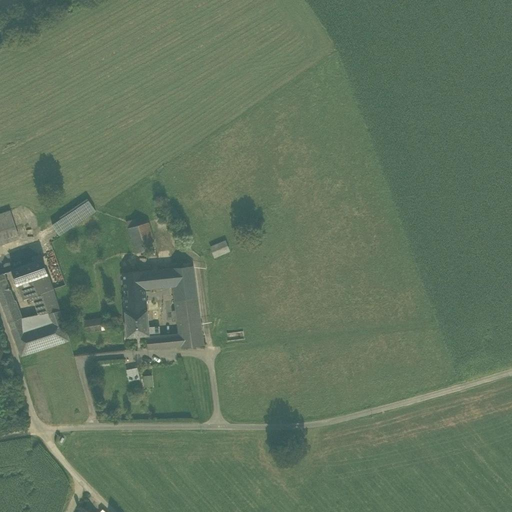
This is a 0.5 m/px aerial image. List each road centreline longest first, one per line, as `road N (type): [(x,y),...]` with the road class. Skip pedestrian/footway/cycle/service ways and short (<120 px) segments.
road 1 (unclassified): [(511,372),(329,423),(40,431)]
road 2 (unclassified): [(40,431),(0,316)]
